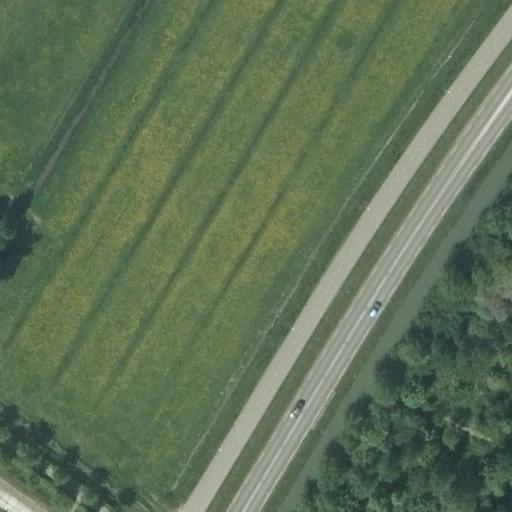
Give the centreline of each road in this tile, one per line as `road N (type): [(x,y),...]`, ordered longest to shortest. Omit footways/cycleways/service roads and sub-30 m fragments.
road 1 (unclassified): [(197,511),(396,183),(511,19)]
road 2 (primary): [(247,511),(511,85)]
